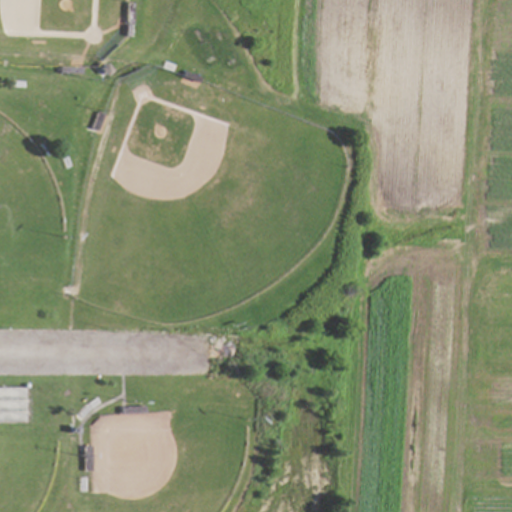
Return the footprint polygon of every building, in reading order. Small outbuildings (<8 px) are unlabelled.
[(133,3),(131,24),(125,24),(127,3),(133,3)] [(111,69),(105,75),(99,68),(105,63),(111,69)] [(201,76),(199,80),(199,82),(182,77),(182,76),(184,70),(201,76)] [(103,113),(102,115),(98,130),(95,129),(91,128),(97,111),(103,113)] [(89,470),(82,470),(81,446),(88,446),(89,470)]
